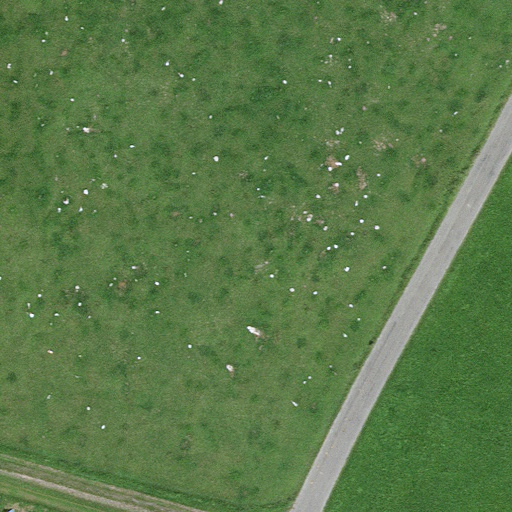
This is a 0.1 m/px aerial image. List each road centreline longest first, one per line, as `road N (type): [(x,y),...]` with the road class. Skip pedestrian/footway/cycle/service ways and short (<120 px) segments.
road 1 (track): [(310,511),(511,126)]
road 2 (track): [(164,511),(0,463)]
